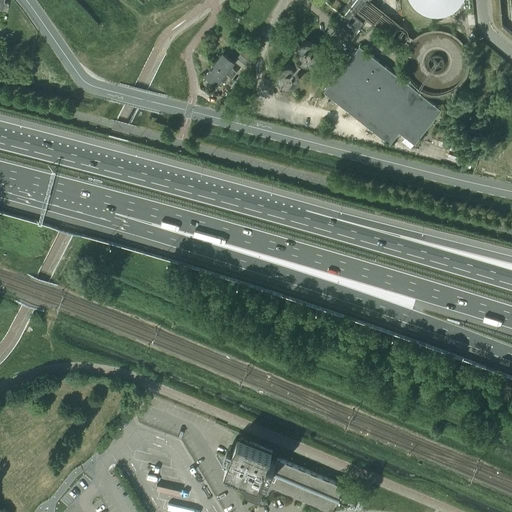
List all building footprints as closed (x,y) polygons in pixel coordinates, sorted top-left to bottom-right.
[(354,14),(364,0),(349,0),(335,19),(344,26),(354,34),(364,22),(354,14)] [(449,12),(458,6),(462,0),(411,0),(413,4),(421,10),(430,14),(439,15),(449,12)] [(310,43),(308,42),(302,42),(299,44),(297,46),(295,50),(295,54),(295,56),(296,59),(299,62),(303,64),(308,64),(312,62),(315,58),(316,55),(317,52),(316,48),(313,45),(310,43)] [(414,143),(441,110),(360,45),(324,91),(390,143),(399,131),(414,143)] [(230,67),(234,62),(223,53),(214,64),(228,76),(232,79),(237,73),(230,67)] [(224,80),(228,76),(214,64),(205,75),(216,84),(221,78),(224,80)] [(292,66),(288,65),(283,66),(280,68),(279,70),(277,74),(277,78),(278,81),(281,84),(284,86),(289,86),(293,84),(296,81),(298,77),(298,73),(296,70),(292,66)] [(240,84),(244,80),(239,75),(235,80),(240,84)] [(236,90),(240,84),(235,80),(231,85),(236,90)] [(339,483),(277,457),(276,462),(269,459),(273,451),(241,438),(240,439),(237,438),(225,468),(229,469),(230,471),(231,473),(244,495),(245,497),(247,498),(248,499),(252,501),(254,496),(257,497),(261,499),(267,483),(328,509),(330,505),(334,506),(336,500),(338,501),(341,496),(339,495),(341,489),(337,487),(339,483)]
